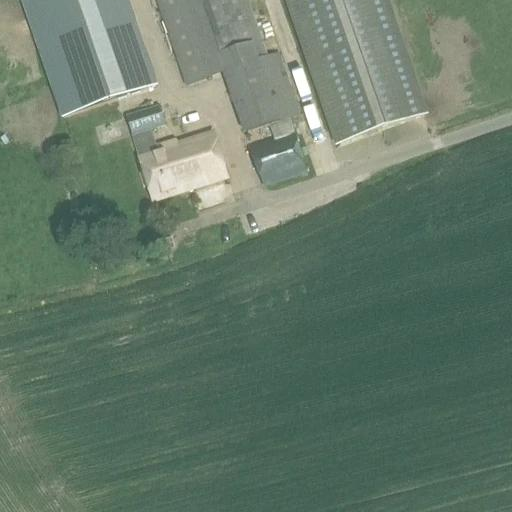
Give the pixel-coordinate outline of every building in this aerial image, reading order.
[(120,100),(156,87),(125,0),(23,0),(65,119),(120,100)] [(307,173),(289,120),(300,116),(279,53),(268,58),(247,0),(155,0),(186,88),(223,76),(243,135),(269,127),(274,141),(250,149),(263,187),(307,173)] [(290,0),(339,145),(424,117),(385,0),(290,0)] [(159,107),(126,117),(132,137),(152,131),(165,127),(159,107)] [(152,131),(132,137),(138,156),(139,155),(157,150),(157,147),(152,131)] [(212,133),(175,145),(174,142),(157,147),(157,150),(139,155),(154,202),(226,180),(212,133)]
